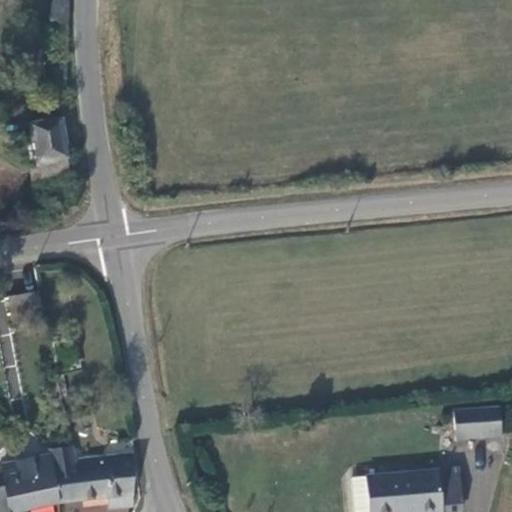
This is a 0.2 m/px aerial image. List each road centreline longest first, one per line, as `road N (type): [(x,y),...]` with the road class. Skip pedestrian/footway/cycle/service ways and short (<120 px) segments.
road 1 (tertiary): [(511,193),(115,236)]
road 2 (unclassified): [(115,236),(171,511)]
road 3 (unclassified): [(88,0),(93,104),(115,236)]
